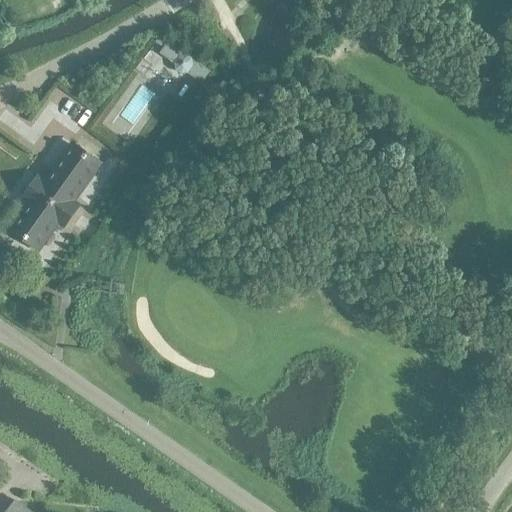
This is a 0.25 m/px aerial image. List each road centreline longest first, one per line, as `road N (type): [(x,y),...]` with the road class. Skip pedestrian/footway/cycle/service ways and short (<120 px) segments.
road 1 (unclassified): [(255,511),(0,326)]
road 2 (unclassified): [(0,97),(175,0)]
